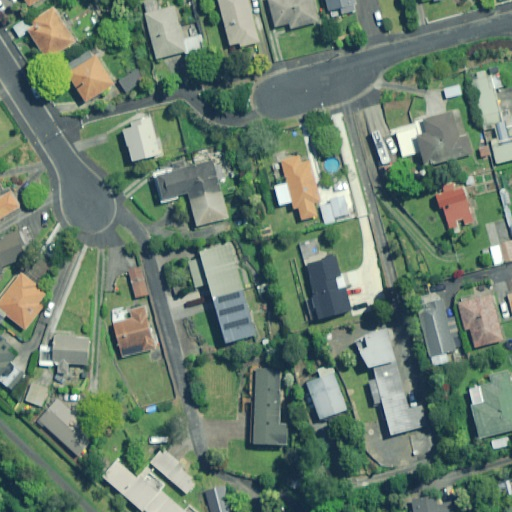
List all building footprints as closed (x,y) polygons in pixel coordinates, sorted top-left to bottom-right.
[(42,0),(23,0),(29,9),(42,0)] [(217,0),(230,47),(239,44),(240,49),(259,44),(247,0),(217,0)] [(318,24),(312,0),(268,0),(275,29),(289,26),(290,30),(318,24)] [(326,0),(330,13),(357,7),(355,0),(326,0)] [(183,41),(174,8),(145,16),(156,61),(185,53),(187,60),(205,56),(200,37),(183,41)] [(57,21),(49,10),(32,22),(34,25),(26,31),(47,62),(76,42),(60,19),(57,21)] [(115,84),(96,56),(66,76),(86,104),(115,84)] [(490,82),(488,72),(470,76),(484,132),(494,130),(497,140),(490,141),(496,166),(511,161),(511,127),(506,129),(496,90),(504,88),(501,79),(490,82)] [(462,97),(460,87),(444,90),(446,100),(462,97)] [(465,137),(459,113),(413,124),(415,130),(397,134),(402,160),(421,156),(424,168),(473,156),(468,136),(465,137)] [(159,156),(150,120),(120,127),(130,163),(159,156)] [(301,165),(299,157),(281,161),(287,185),(275,188),(280,207),(291,204),(293,211),(298,210),(301,222),(317,218),(314,204),(321,202),(311,162),(301,165)] [(226,179),(221,159),(173,173),(171,166),(150,172),(159,204),(188,196),(197,228),(228,219),(217,181),(226,179)] [(406,191),(400,167),(385,171),(391,195),(406,191)] [(450,233),(473,227),(465,198),(476,196),(472,179),(434,188),(439,211),(445,210),(450,233)] [(0,220),(21,208),(11,192),(0,198),(0,220)] [(328,205),(320,206),(324,226),(335,224),(334,218),(349,215),(345,196),(327,200),(328,205)] [(26,259),(16,233),(0,240),(0,277),(4,276),(1,270),(26,259)] [(488,247),(493,267),(511,262),(511,244),(511,241),(488,247)] [(256,336),(230,245),(199,253),(201,259),(188,263),(195,290),(209,286),(226,345),(256,336)] [(341,281),(336,258),(306,265),(318,320),(351,313),(344,281),(341,281)] [(21,276),(0,302),(0,311),(25,332),(42,310),(38,306),(46,296),(21,276)] [(148,297),(145,282),(132,285),(135,300),(148,297)] [(503,342),(492,296),(458,304),(465,332),(470,331),(474,349),(503,342)] [(432,368),(469,359),(458,316),(451,318),(447,301),(417,309),(432,368)] [(156,351),(146,307),(129,311),(130,319),(113,323),(121,359),(156,351)] [(408,411),(388,330),(364,336),(366,343),(359,345),(374,406),(383,404),(390,436),(426,428),(421,408),(408,411)] [(0,382),(8,388),(20,371),(13,365),(23,353),(0,335),(0,382)] [(89,338),(55,337),(54,348),(41,348),(40,367),(57,368),(57,375),(68,375),(69,366),(88,367),(89,338)] [(346,412),(331,367),(317,371),(320,380),(307,384),(320,421),(346,412)] [(280,426),(284,370),(252,368),(247,444),(287,447),(288,426),(280,426)] [(479,440),(511,432),(511,392),(507,373),(489,377),(491,384),(477,387),(481,404),(471,406),(479,440)] [(48,390),(33,385),(27,403),(41,408),(48,390)] [(95,435),(58,398),(36,421),(72,457),(95,435)] [(182,466),(164,451),(152,466),(187,496),(196,484),(178,470),(182,466)] [(183,511),(124,459),(105,480),(141,511),(144,511),(145,511),(193,511),(187,507),(183,511)] [(451,511),(451,509),(441,511),(438,496),(408,502),(409,511),(451,511)]
